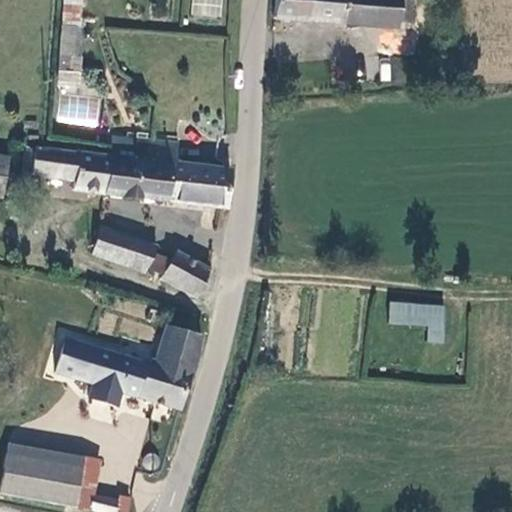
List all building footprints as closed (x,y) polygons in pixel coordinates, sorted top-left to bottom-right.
[(61,0),(58,71),(78,73),(81,29),(79,28),(80,0),(61,0)] [(190,0),(190,7),(220,10),(220,0),(190,0)] [(276,0),(275,19),(398,28),(399,19),(414,20),(415,0),(276,0)] [(136,141),(134,160),(113,157),(108,194),(223,209),(229,171),(176,163),(179,142),(137,136),(136,141)] [(134,160),(136,141),(116,139),(113,157),(134,160)] [(108,194),(113,157),(42,147),(35,146),(34,153),(27,151),(23,175),(79,183),(77,189),(108,194)] [(137,240),(98,227),(91,255),(129,268),(137,240)] [(144,274),(147,267),(153,246),(137,240),(129,268),(144,274)] [(173,262),(163,257),(155,272),(163,277),(161,280),(194,298),(210,270),(178,253),(173,262)] [(442,343),(445,307),(390,304),(389,323),(427,326),(427,342),(442,343)] [(194,330),(182,325),(161,317),(151,350),(137,355),(61,331),(49,366),(91,378),(170,402),(194,330)] [(90,399),(86,416),(112,423),(116,406),(90,399)] [(155,469),(157,467),(159,465),(159,462),(159,459),(158,457),(155,455),(153,453),(150,453),(147,454),(145,455),(143,457),(142,460),(142,463),(143,465),(144,468),(147,469),(149,470),(152,470),(155,469)] [(0,493),(72,506),(79,472),(7,458),(0,493)] [(96,476),(79,472),(72,506),(90,510),(92,497),(96,476)] [(114,511),(117,502),(92,497),(90,510),(100,511),(114,511)]
